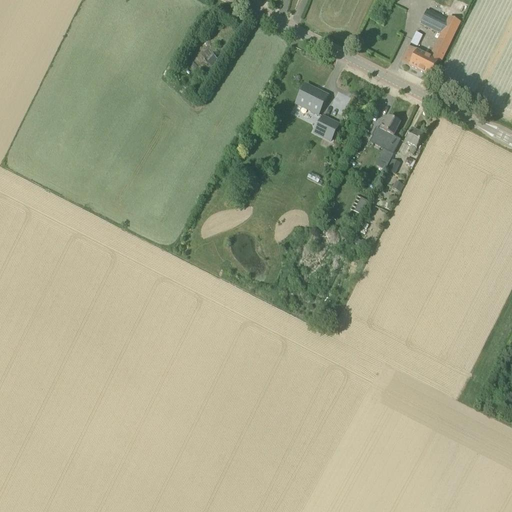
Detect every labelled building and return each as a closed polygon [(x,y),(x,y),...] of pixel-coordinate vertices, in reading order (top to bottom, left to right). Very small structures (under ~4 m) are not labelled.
[(430,58),(409,47),(402,63),(409,67),(431,78),(439,63),(441,64),(472,0),(455,0),(446,19),(428,10),(421,25),(441,35),(430,58)] [(417,46),(421,35),(414,32),(410,44),(417,46)] [(328,97),(306,86),(296,105),(318,116),(328,97)] [(339,126),(323,118),(315,134),(331,142),(339,126)] [(390,145),(400,125),(389,119),(385,126),(383,125),(376,139),(382,142),(383,142),(390,145)] [(423,136),(412,131),(406,144),(411,147),(408,154),(413,157),(416,150),(423,136)] [(385,146),(375,166),(385,171),(395,151),(385,146)] [(411,167),(411,165),(413,161),(408,158),(406,162),(405,164),(411,167)] [(401,164),(392,160),(387,171),(396,175),(401,164)] [(396,182),(393,189),(399,193),(403,185),(396,182)] [(354,211),(361,213),(365,200),(358,197),(354,211)]
